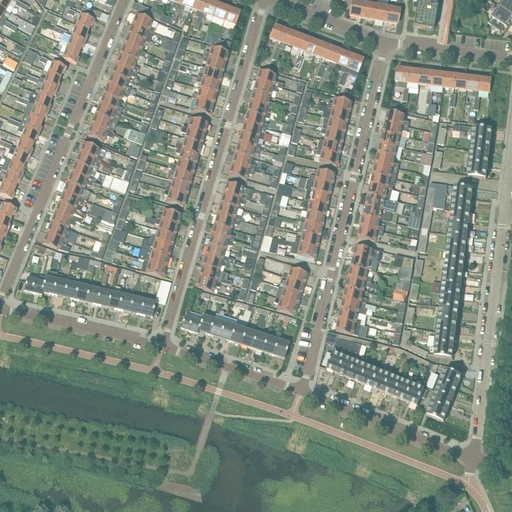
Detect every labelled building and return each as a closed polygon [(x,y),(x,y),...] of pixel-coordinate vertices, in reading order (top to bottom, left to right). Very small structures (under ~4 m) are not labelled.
[(9,0),(0,0),(0,8),(5,11),(8,6),(13,9),(15,6),(16,4),(11,1),(9,0)] [(168,0),(168,1),(175,3),(173,8),(178,10),(181,0),(168,0)] [(181,0),(178,10),(182,12),(184,7),(191,9),(194,0),(181,0)] [(206,0),(194,0),(191,9),(196,11),(194,17),(200,19),(207,0),(206,0)] [(207,0),(200,19),(205,21),(207,15),(213,18),(218,5),(207,0)] [(364,0),(364,4),(361,19),(373,21),(376,6),(370,5),(371,0),(369,0),(364,0)] [(414,0),(415,7),(412,7),(413,11),(412,11),(412,12),(415,12),(415,13),(412,28),(433,32),(436,15),(437,8),(436,3),(432,4),(431,0),(414,0)] [(511,17),(511,0),(504,0),(499,8),(511,17)] [(364,4),(352,2),(349,17),(361,19),(364,4)] [(23,5),(20,9),(34,17),(35,15),(27,10),(28,8),(23,5)] [(218,5),(213,18),(224,22),(229,9),(218,5)] [(387,8),(376,6),(373,21),(385,23),(387,8)] [(155,9),(153,8),(149,17),(160,22),(163,15),(154,11),(155,9)] [(385,23),(397,25),(400,11),(387,8),(385,23)] [(507,30),(511,23),(511,17),(499,8),(488,24),(500,33),(504,27),(507,29),(507,30)] [(229,9),(224,22),(235,26),(240,13),(229,9)] [(106,23),(109,17),(101,14),(99,19),(106,23)] [(31,26),(36,29),(41,18),(37,15),(31,26)] [(80,15),(76,26),(88,31),(90,27),(91,27),(94,21),(80,15)] [(136,15),(132,26),(153,34),(155,30),(150,28),(152,22),(136,15)] [(175,23),(177,17),(173,16),(172,18),(163,15),(160,22),(169,25),(170,22),(175,23)] [(76,26),(71,37),(85,43),(87,37),(86,36),(88,31),(76,26)] [(132,26),(128,36),(144,42),(149,44),(151,39),(153,34),(132,26)] [(274,26),(269,39),(280,43),(285,30),(274,26)] [(215,38),(220,40),(224,29),(220,27),(215,38)] [(280,43),(278,49),(280,50),(284,51),(286,46),(292,48),(297,35),(285,30),(280,43)] [(175,32),(172,42),(177,44),(181,34),(175,32)] [(63,36),(59,45),(67,48),(79,53),(81,48),(82,49),(85,43),(71,37),(65,35),(65,37),(63,36)] [(297,35),(292,48),(303,52),(308,39),(297,35)] [(128,36),(124,46),(140,52),(144,42),(128,36)] [(163,39),(160,48),(163,50),(169,53),(174,54),(178,45),(177,44),(167,40),(163,39)] [(308,39),(303,52),(314,56),(319,43),(308,39)] [(183,52),(184,52),(187,42),(182,40),(178,50),(183,52)] [(223,43),(221,48),(229,50),(229,49),(230,45),(223,42),(223,43)] [(319,43),(314,56),(325,60),(330,47),(319,43)] [(16,46),(12,53),(20,56),(23,49),(16,46)] [(124,46),(120,56),(136,62),(138,57),(143,59),(145,54),(140,52),(124,46)] [(330,47),(325,60),(336,65),(341,51),(330,47)] [(79,53),(67,48),(62,59),(76,65),(78,59),(77,58),(79,53)] [(205,53),(203,57),(225,64),(228,53),(212,48),(210,54),(205,53)] [(28,50),(22,63),(30,67),(36,54),(28,50)] [(178,50),(175,60),(181,62),(184,52),(178,50)] [(336,65),(334,70),(343,74),(345,74),(352,56),(341,51),(336,65)] [(172,60),(174,54),(168,52),(165,62),(170,64),(172,60)] [(15,71),(20,58),(9,53),(3,66),(15,71)] [(120,56),(116,66),(136,74),(138,70),(133,68),(136,62),(120,56)] [(352,56),(345,74),(347,75),(356,79),(358,73),(363,60),(352,56)] [(203,57),(202,62),(207,64),(205,69),(222,74),(225,64),(203,57)] [(177,72),(180,63),(174,61),(171,70),(177,72)] [(52,63),(47,74),(60,79),(62,74),(63,75),(66,68),(52,63)] [(161,72),(167,74),(170,65),(164,63),(161,72)] [(116,66),(111,76),(127,82),(130,77),(135,79),(136,74),(116,66)] [(199,74),(197,78),(219,85),(222,74),(205,69),(200,68),(199,74)] [(407,84),(409,70),(397,68),(395,82),(396,83),(395,88),(406,89),(407,84)] [(409,70),(407,84),(419,85),(421,71),(409,70)] [(177,73),(171,71),(168,80),(173,82),(177,73)] [(421,71),(419,85),(431,87),(432,73),(421,71)] [(7,72),(0,85),(6,88),(13,76),(12,75),(7,72)] [(155,82),(163,85),(166,75),(159,72),(155,82)] [(259,72),(256,82),(278,88),(281,89),(282,84),(274,81),(276,76),(259,72)] [(432,73),(431,87),(443,88),(444,74),(432,73)] [(40,78),(38,83),(43,85),(57,91),(59,84),(58,84),(60,79),(47,74),(45,80),(40,78)] [(444,74),(443,88),(454,90),(456,76),(444,74)] [(111,76),(107,86),(128,94),(130,90),(125,88),(127,82),(111,76)] [(456,76),(454,90),(466,91),(468,77),(456,76)] [(468,77),(466,91),(473,92),(472,99),(475,99),(477,99),(477,98),(478,93),(479,78),(468,77)] [(197,78),(196,83),(201,85),(199,90),(216,95),(219,85),(197,78)] [(479,78),(478,93),(490,94),(492,80),(479,78)] [(173,83),(167,81),(164,90),(170,92),(173,83)] [(256,82),(253,92),(270,97),(271,91),(277,93),(278,88),(256,82)] [(163,85),(157,83),(154,92),(159,94),(163,85)] [(299,83),(296,93),(302,95),(304,85),(303,85),(299,83)] [(43,85),(38,96),(51,101),(53,96),(54,97),(57,91),(43,85)] [(107,86),(103,96),(119,102),(121,97),(126,99),(128,94),(107,86)] [(192,94),(191,99),(213,106),(216,95),(199,90),(198,96),(192,94)] [(164,91),(160,101),(166,103),(168,96),(175,99),(186,102),(188,98),(176,95),(165,91),(164,91)] [(253,92),(250,102),(272,109),(273,104),(268,103),(270,97),(253,92)] [(32,93),(28,102),(29,102),(28,104),(29,105),(48,113),(50,106),(49,106),(51,101),(38,96),(33,94),(32,93)] [(308,104),(311,94),(305,93),(303,102),(308,104)] [(150,103),(156,105),(159,96),(153,94),(150,103)] [(295,95),(293,104),(299,106),(301,96),(295,95)] [(103,96),(99,106),(120,114),(122,110),(117,108),(119,102),(103,96)] [(190,99),(187,110),(193,111),(210,116),(213,106),(191,99),(190,99)] [(328,104),(327,109),(349,114),(351,103),(334,99),(333,105),(328,104)] [(250,102),(247,113),(264,118),(265,112),(271,114),(272,109),(250,102)] [(156,105),(150,103),(147,113),(152,115),(156,105)] [(305,115),(308,105),(302,103),(300,113),(305,115)] [(290,114),(296,116),(299,106),(293,104),(290,114)] [(29,105),(24,116),(42,123),(44,118),(45,119),(48,113),(29,105)] [(435,117),(435,115),(437,106),(431,105),(429,105),(428,116),(433,117),(435,117)] [(99,106),(95,116),(111,122),(113,117),(118,119),(120,114),(99,106)] [(319,107),(317,112),(323,113),(321,119),(324,119),(329,121),(346,125),(349,114),(327,109),(319,107)] [(163,112),(157,110),(154,119),(159,121),(163,112)] [(388,112),(386,123),(408,128),(409,123),(403,122),(405,116),(388,112)] [(247,113),(244,123),(266,130),(267,125),(262,123),(264,118),(247,113)] [(297,123),(303,124),(305,115),(300,113),(297,123)] [(24,116),(20,127),(39,134),(41,128),(40,128),(42,123),(24,116)] [(95,116),(91,126),(112,135),(114,130),(109,128),(111,122),(95,116)] [(290,116),(287,125),(293,127),(295,117),(290,116)] [(151,129),(156,131),(159,121),(154,119),(151,129)] [(184,124),(183,128),(204,135),(207,124),(191,119),(189,125),(184,124)] [(323,125),(322,130),(344,135),(346,125),(329,121),(324,119),(323,125)] [(244,123),(241,134),(258,139),(263,140),(266,130),(244,123)] [(386,123),(383,133),(400,137),(401,131),(406,133),(408,128),(386,123)] [(148,126),(143,124),(139,134),(145,136),(148,126)] [(91,126),(87,136),(102,143),(105,137),(112,140),(114,136),(112,135),(91,126)] [(290,137),(292,127),(287,126),(284,135),(290,137)] [(20,127),(17,133),(22,135),(20,140),(33,145),(35,140),(36,141),(39,134),(20,127)] [(183,128),(181,133),(186,135),(185,140),(201,145),(204,135),(183,128)] [(490,139),(491,130),(474,128),(473,137),(490,139)] [(141,147),(145,136),(130,130),(126,140),(141,147)] [(322,130),(320,135),(326,136),(324,142),(341,146),(344,135),(322,130)] [(150,131),(147,140),(152,142),(156,133),(150,131)] [(383,133),(381,144),(397,148),(403,149),(406,139),(400,137),(383,133)] [(241,134),(238,144),(260,150),(261,146),(263,140),(258,139),(241,134)] [(297,145),(299,136),(294,134),(291,144),(297,145)] [(282,138),(280,145),(287,147),(290,138),(285,136),(285,139),(282,138)] [(472,145),(489,147),(490,139),(473,137),(472,145)] [(20,140),(16,151),(30,156),(32,150),(31,150),(33,145),(20,140)] [(176,144),(175,149),(177,149),(198,156),(201,145),(185,140),(183,146),(178,144),(176,144)] [(319,140),(317,151),(339,156),(341,146),(324,142),(319,140)] [(146,141),(143,150),(149,152),(152,143),(146,141)] [(84,144),(79,154),(100,163),(102,158),(103,158),(105,153),(99,150),(88,145),(84,144)] [(238,144),(235,155),(251,159),(253,154),(258,155),(260,150),(238,144)] [(381,144),(378,154),(395,158),(400,160),(403,149),(397,148),(381,144)] [(472,145),(471,153),(488,155),(489,147),(472,145)] [(281,146),(278,156),(284,158),(287,148),(281,146)] [(288,156),(293,157),(295,152),(296,148),(290,146),(288,156)] [(11,149),(8,155),(14,157),(12,162),(24,167),(26,162),(27,163),(30,156),(16,151),(11,149)] [(175,149),(174,149),(176,150),(175,154),(176,154),(180,155),(179,161),(195,166),(198,156),(177,149),(175,149)] [(317,151),(315,156),(321,157),(319,163),(336,167),(339,156),(317,151)] [(430,166),(432,156),(416,152),(414,163),(419,164),(422,165),(430,166)] [(471,153),(470,161),(487,163),(488,155),(471,153)] [(79,154),(75,164),(91,170),(96,173),(98,167),(100,163),(79,154)] [(378,154),(376,165),(398,170),(399,165),(393,164),(395,158),(378,154)] [(235,155),(232,165),(254,171),(255,167),(250,165),(251,159),(235,155)] [(274,155),(272,161),(275,162),(274,166),(281,168),(284,158),(278,156),(274,155)] [(6,160),(2,171),(7,173),(21,178),(23,172),(22,172),(24,167),(12,162),(6,160)] [(136,170),(142,172),(145,162),(139,160),(136,170)] [(170,165),(168,169),(170,170),(192,176),(195,166),(179,161),(177,167),(172,165),(170,165)] [(487,163),(470,161),(469,169),(486,171),(487,163)] [(126,172),(132,174),(135,164),(129,162),(126,172)] [(75,164),(71,174),(92,183),(94,178),(89,176),(91,170),(75,164)] [(283,174),(287,175),(290,176),(294,165),(286,164),(283,174)] [(114,168),(105,165),(103,170),(112,174),(114,168)] [(232,165),(229,176),(245,181),(247,174),(252,176),(254,171),(232,165)] [(376,165),(373,175),(390,179),(395,181),(398,170),(376,165)] [(278,179),(281,169),(275,167),(272,177),(278,179)] [(122,177),(124,171),(117,169),(115,174),(122,177)] [(469,169),(468,177),(485,179),(486,171),(469,169)] [(170,170),(169,175),(174,176),(173,182),(189,187),(192,176),(170,170)] [(310,176),(309,181),(331,186),(334,175),(317,171),(315,177),(310,176)] [(126,172),(123,181),(128,183),(132,174),(126,172)] [(138,183),(141,174),(135,172),(132,181),(138,183)] [(7,173),(2,184),(15,189),(17,184),(18,185),(21,178),(7,173)] [(71,174),(67,184),(83,191),(85,185),(90,187),(92,183),(71,174)] [(373,175),(371,186),(393,191),(394,186),(395,181),(390,179),(373,175)] [(299,178),(297,189),(307,191),(312,193),(329,197),(331,186),(309,181),(299,178)] [(269,188),(275,190),(278,180),(272,179),(269,188)] [(123,184),(114,180),(110,190),(124,196),(128,185),(123,184)] [(134,193),(138,183),(132,181),(129,191),(134,193)] [(167,187),(166,191),(186,197),(189,187),(173,182),(171,188),(167,187)] [(0,189),(0,195),(12,201),(14,194),(13,193),(15,189),(2,184),(0,189)] [(67,184),(63,194),(84,203),(85,203),(87,199),(85,198),(81,196),(83,191),(67,184)] [(226,184),(223,195),(245,201),(246,196),(241,195),(243,189),(226,184)] [(430,184),(429,189),(436,190),(435,196),(434,201),(433,206),(433,209),(443,210),(446,187),(430,184)] [(278,191),(276,195),(283,197),(289,198),(291,188),(284,186),(279,185),(278,191)] [(371,186),(368,196),(390,202),(397,203),(399,193),(392,192),(393,191),(371,186)] [(455,188),(453,200),(471,202),(472,190),(455,188)] [(164,191),(163,196),(168,197),(166,203),(183,208),(186,197),(166,191),(164,191)] [(307,191),(305,202),(326,207),(329,197),(312,193),(307,191)] [(63,194),(59,204),(75,211),(80,213),(82,207),(84,203),(63,194)] [(223,195),(220,205),(237,210),(237,208),(238,204),(243,206),(245,201),(223,195)] [(270,207),(273,197),(267,196),(264,205),(270,207)] [(276,196),(273,206),(279,207),(282,198),(276,196)] [(368,196),(366,207),(382,211),(388,212),(392,213),(394,213),(397,214),(399,204),(397,203),(390,202),(368,196)] [(453,200),(452,212),(469,214),(469,213),(471,202),(453,200)] [(125,201),(122,210),(128,212),(131,203),(125,201)] [(301,201),(300,208),(301,208),(305,209),(305,212),(308,213),(308,214),(324,218),(326,207),(305,202),(302,201),(301,201)] [(0,203),(0,216),(10,220),(12,216),(14,216),(16,210),(0,203)] [(57,208),(55,214),(76,223),(78,224),(79,224),(81,220),(80,219),(72,216),(75,211),(59,204),(57,208)] [(113,214),(117,215),(120,206),(115,204),(111,213),(113,214)] [(220,205),(217,215),(239,222),(240,217),(242,211),(237,210),(220,205)] [(108,223),(111,213),(105,211),(92,206),(88,216),(101,221),(108,223)] [(276,217),(279,207),(273,206),(271,215),(276,217)] [(261,216),(267,218),(270,208),(264,207),(261,216)] [(366,207),(363,217),(380,221),(385,222),(390,224),(392,213),(388,212),(382,211),(366,207)] [(122,210),(119,220),(124,222),(128,212),(122,210)] [(157,215),(156,220),(177,226),(181,216),(164,211),(162,217),(157,215)] [(452,212),(450,224),(468,226),(469,214),(452,212)] [(113,214),(111,213),(108,223),(114,224),(117,215),(113,214)] [(55,214),(51,224),(66,231),(69,225),(74,227),(76,223),(55,214)] [(301,218),(300,223),(322,228),(324,218),(308,214),(307,219),(306,219),(301,218)] [(217,215),(214,226),(231,231),(232,225),(237,227),(239,222),(217,215)] [(0,216),(0,229),(7,232),(10,226),(8,225),(10,220),(0,216)] [(276,217),(275,217),(270,216),(267,227),(273,228),(276,217)] [(363,217),(361,228),(383,233),(384,228),(385,222),(380,221),(363,217)] [(410,217),(408,228),(411,229),(419,231),(421,220),(413,218),(410,217)] [(264,229),(266,219),(261,218),(258,227),(264,229)] [(124,222),(119,220),(115,229),(121,231),(124,222)] [(174,237),(177,226),(156,220),(154,225),(160,226),(158,232),(174,237)] [(101,221),(97,231),(110,236),(114,225),(108,223),(101,221)] [(300,223),(297,234),(302,235),(319,239),(322,228),(300,223)] [(51,224),(46,234),(67,243),(68,240),(71,233),(66,231),(51,224)] [(450,224),(449,236),(466,238),(468,226),(450,224)] [(214,226),(211,236),(233,243),(234,238),(229,236),(231,231),(214,226)] [(258,227),(255,237),(261,239),(264,229),(258,227)] [(267,227),(265,237),(270,238),(273,229),(267,227)] [(361,228),(358,239),(375,243),(376,237),(381,238),(383,233),(361,228)] [(123,245),(127,234),(115,231),(112,241),(119,243),(123,245)] [(171,247),(174,237),(158,232),(156,238),(151,236),(150,241),(171,247)] [(46,234),(42,245),(58,251),(61,245),(66,247),(67,243),(46,234)] [(104,234),(101,244),(107,246),(110,236),(104,234)] [(287,234),(285,242),(286,242),(292,243),(295,244),(296,239),(297,236),(287,234)] [(296,239),(295,244),(316,249),(319,239),(302,235),(301,240),(296,239)] [(211,236),(208,247),(225,251),(226,246),(231,247),(233,243),(211,236)] [(449,236),(447,248),(465,250),(466,238),(449,236)] [(262,248),(260,252),(268,254),(275,255),(278,245),(285,247),(291,248),(289,254),(295,256),(314,260),(316,249),(295,244),(292,243),(286,242),(285,242),(273,239),(270,238),(265,237),(262,248)] [(171,247),(150,241),(147,240),(146,245),(153,247),(152,253),(168,258),(171,247)] [(108,251),(112,252),(115,253),(119,243),(112,241),(108,251)] [(106,247),(101,245),(97,254),(103,256),(106,247)] [(258,250),(252,248),(244,246),(241,256),(247,258),(255,260),(258,250)] [(208,247),(205,257),(227,263),(232,265),(242,268),(242,265),(236,264),(236,263),(233,262),(234,260),(228,259),(230,253),(225,251),(208,247)] [(353,248),(352,253),(354,255),(353,258),(375,263),(379,264),(382,253),(373,251),(356,247),(356,248),(353,248)] [(447,248),(446,260),(463,262),(465,250),(447,248)] [(51,251),(49,257),(50,258),(53,259),(54,259),(61,261),(61,260),(62,255),(57,254),(56,253),(51,251)] [(115,253),(112,252),(108,251),(104,262),(112,264),(115,253)] [(97,259),(101,261),(103,256),(97,254),(92,252),(90,257),(95,258),(97,259)] [(165,268),(168,258),(152,253),(150,258),(145,257),(144,262),(165,268)] [(395,256),(393,267),(401,269),(411,272),(413,261),(404,259),(395,256)] [(205,257),(202,267),(218,272),(220,267),(225,268),(227,263),(205,257)] [(244,268),(248,269),(252,271),(255,260),(247,258),(244,268)] [(353,258),(351,268),(368,272),(377,275),(379,264),(375,263),(353,258)] [(256,269),(261,271),(264,261),(258,259),(256,269)] [(84,260),(82,270),(87,271),(93,273),(94,267),(95,263),(90,261),(84,260)] [(446,260),(444,272),(462,274),(463,262),(446,260)] [(144,262),(140,272),(162,279),(165,268),(144,262)] [(202,267),(199,278),(221,284),(230,287),(232,282),(227,281),(228,275),(224,274),(218,272),(202,267)] [(351,268),(348,279),(370,284),(371,279),(366,278),(368,272),(351,268)] [(282,278),(303,285),(307,274),(290,269),(288,275),(283,274),(282,278)] [(409,282),(411,272),(401,269),(399,280),(409,282)] [(258,281),(261,271),(255,270),(253,279),(258,281)] [(444,272),(443,284),(460,286),(462,274),(444,272)] [(56,280),(53,296),(64,298),(67,283),(60,281),(61,276),(57,275),(56,280)] [(44,284),(42,293),(53,296),(56,280),(46,278),(44,284)] [(67,283),(64,298),(75,301),(78,286),(80,281),(68,278),(67,283)] [(199,278),(196,289),(212,293),(214,287),(219,289),(221,284),(199,278)] [(300,296),(303,285),(282,278),(280,283),(285,285),(284,290),(300,296)] [(246,291),(249,281),(243,279),(241,289),(246,291)] [(348,279),(346,289),(363,293),(364,288),(369,289),(370,284),(348,279)] [(27,280),(24,292),(41,296),(42,293),(44,284),(27,280)] [(155,303),(155,304),(165,306),(171,284),(160,281),(155,303)] [(252,281),(249,290),(255,292),(258,282),(252,281)] [(432,284),(431,294),(439,295),(440,285),(432,284)] [(443,284),(442,296),(459,298),(460,286),(443,284)] [(78,286),(75,301),(86,303),(89,288),(78,286)] [(101,291),(97,306),(108,308),(112,293),(111,293),(112,289),(110,288),(106,287),(102,286),(101,291)] [(89,288),(86,303),(97,306),(101,291),(89,288)] [(346,289),(343,300),(365,305),(366,300),(361,299),(363,293),(346,289)] [(275,299),(297,306),(300,296),(284,290),(282,296),(277,294),(275,299)] [(246,293),(240,291),(237,300),(243,302),(246,293)] [(112,293),(108,308),(119,311),(122,296),(112,293)] [(254,295),(249,293),(246,303),(252,305),(254,295)] [(122,296),(119,311),(130,314),(134,298),(122,296)] [(442,296),(440,308),(457,310),(459,298),(442,296)] [(134,298),(130,314),(141,316),(144,301),(134,298)] [(293,317),(297,306),(275,299),(274,303),(279,305),(277,311),(293,317)] [(343,300),(341,310),(357,314),(363,316),(365,316),(366,311),(364,310),(364,309),(365,305),(343,300)] [(144,301),(141,316),(151,319),(155,304),(155,303),(144,301)] [(440,308),(439,320),(456,322),(457,310),(440,308)] [(341,310),(338,321),(360,326),(361,321),(356,320),(357,314),(341,310)] [(198,332),(209,336),(214,320),(203,317),(201,323),(197,335),(198,332)] [(180,330),(197,335),(201,323),(184,318),(180,330)] [(214,320),(209,336),(219,339),(224,324),(214,320)] [(438,322),(437,332),(455,334),(456,325),(456,322),(439,320),(438,322)] [(338,321),(336,332),(357,337),(360,326),(338,321)] [(219,339),(230,342),(235,327),(224,324),(219,339)] [(235,327),(230,342),(241,346),(246,330),(235,327)] [(241,346),(251,349),(256,334),(246,330),(241,346)] [(410,333),(404,332),(402,341),(409,342),(410,333)] [(437,332),(436,344),(453,346),(455,334),(437,332)] [(334,349),(348,352),(351,344),(352,339),(327,333),(325,344),(335,346),(334,349)] [(267,337),(256,334),(251,349),(262,353),(267,337)] [(262,353),(273,356),(277,341),(267,337),(262,353)] [(289,344),(277,341),(273,356),(284,360),(289,344)] [(425,359),(427,356),(428,353),(408,344),(409,342),(402,341),(401,348),(425,359)] [(436,344),(434,357),(452,359),(453,346),(436,344)] [(411,355),(400,350),(398,356),(409,361),(411,355)] [(327,370),(338,375),(345,359),(333,354),(327,370)] [(420,366),(422,361),(411,355),(409,361),(420,366)] [(338,375),(349,380),(356,363),(345,359),(338,375)] [(404,360),(399,371),(404,373),(408,362),(404,360)] [(422,361),(420,366),(426,369),(429,364),(422,361)] [(367,368),(356,363),(349,380),(361,384),(367,368)] [(378,372),(367,368),(361,384),(372,389),(378,372)] [(445,370),(441,382),(457,388),(461,377),(445,370)] [(390,377),(378,372),(372,389),(383,393),(390,377)] [(401,381),(390,377),(383,393),(394,398),(401,381)] [(412,386),(401,381),(394,398),(405,402),(412,386)] [(452,400),(457,388),(441,382),(436,393),(452,400)] [(420,399),(424,391),(412,386),(405,402),(417,407),(420,399)] [(436,393),(432,404),(448,411),(452,400),(436,393)] [(443,422),(448,411),(432,404),(427,416),(443,422)]
